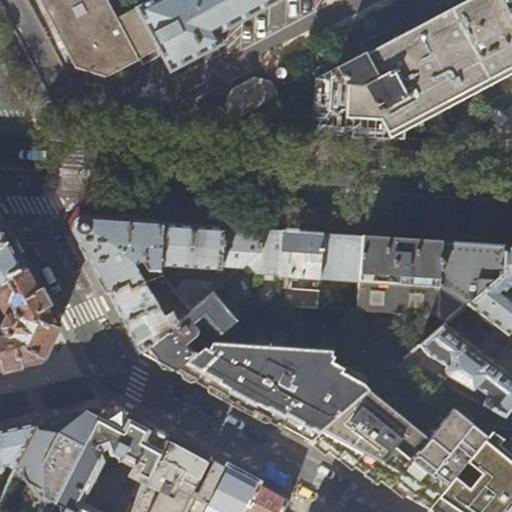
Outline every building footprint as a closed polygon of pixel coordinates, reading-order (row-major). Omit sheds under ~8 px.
[(38,0),(74,68),(105,80),(161,52),(142,15),(169,0),(38,0)] [(169,0),(142,15),(161,52),(171,69),(222,41),(217,33),(279,0),(169,0)] [(312,133),(404,139),(404,131),(511,74),(511,0),(467,0),(367,53),(366,52),(316,77),(312,133)] [(112,220),(113,212),(83,210),(83,218),(112,220)] [(0,282),(27,268),(15,245),(0,217),(0,282)] [(112,220),(83,218),(74,230),(90,261),(108,295),(130,284),(133,291),(148,285),(137,265),(146,263),(150,272),(160,272),(160,268),(163,223),(120,221),(112,220)] [(216,227),(163,223),(160,268),(221,271),(221,269),(224,228),(216,227)] [(253,230),(224,228),(221,269),(280,274),(283,232),(280,231),(253,230)] [(287,232),(283,232),(280,274),(279,307),(318,310),(319,291),(291,289),(291,278),(359,283),(363,237),(335,235),(287,232)] [(415,240),(363,237),(359,283),(356,313),(436,320),(438,288),(442,242),(415,240)] [(497,246),(442,242),(438,288),(471,304),(502,278),(504,247),(497,246)] [(511,247),(504,247),(502,278),(471,304),(508,334),(511,331),(511,247)] [(42,297),(27,268),(0,282),(0,305),(6,317),(2,327),(0,327),(0,369),(40,361),(57,324),(42,297)] [(279,307),(280,274),(221,269),(221,271),(220,283),(220,289),(213,294),(237,320),(256,305),(279,307)] [(174,290),(185,305),(191,312),(213,294),(220,289),(220,283),(183,281),(174,290)] [(167,316),(148,285),(133,291),(130,284),(108,295),(124,324),(139,352),(140,352),(191,312),(185,305),(175,312),(167,316)] [(237,320),(213,294),(191,312),(140,352),(157,362),(174,371),(202,349),(194,339),(200,334),(202,332),(203,328),(201,324),(209,318),(222,332),(237,320)] [(511,405),(511,376),(447,324),(422,346),(430,357),(449,367),(448,371),(450,377),(473,390),(476,386),(488,396),(484,403),(504,415),(511,405)] [(330,351),(327,351),(295,349),(208,343),(202,349),(174,371),(195,382),(212,392),(250,412),(278,428),(307,444),(313,438),(368,392),(364,385),(342,374),(344,369),(332,363),(335,358),(332,357),(333,352),(330,351)] [(484,403),(407,359),(368,392),(313,438),(339,461),(362,474),(428,510),(488,436),(504,415),(484,403)] [(113,406),(102,409),(55,504),(66,509),(64,511),(102,511),(84,503),(104,462),(112,456),(134,467),(129,476),(137,480),(129,495),(137,499),(168,436),(155,429),(121,410),(113,406)] [(51,511),(55,504),(102,409),(54,419),(40,422),(15,469),(12,475),(27,482),(20,496),(33,502),(31,506),(44,511),(51,511)] [(0,430),(0,473),(2,472),(3,470),(3,466),(8,465),(15,469),(40,422),(0,430)] [(193,490),(210,459),(175,440),(168,436),(137,499),(130,511),(205,511),(207,510),(206,509),(228,469),(215,462),(198,493),(193,490)] [(511,511),(511,452),(488,436),(428,510),(431,511),(511,511)] [(244,478),(228,469),(206,509),(207,510),(205,511),(243,511),(257,485),(244,478)] [(275,494),(257,485),(243,511),(282,511),(288,501),(275,494)]
